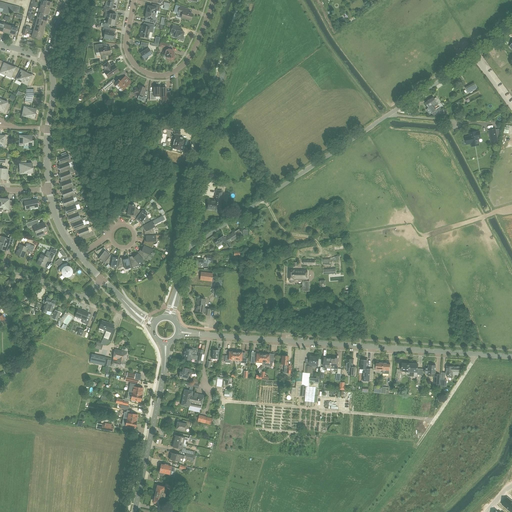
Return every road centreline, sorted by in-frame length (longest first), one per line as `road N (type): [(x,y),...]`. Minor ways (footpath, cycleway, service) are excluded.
road 1 (unclassified): [(184,245),(444,78),(511,24)]
road 2 (tertiary): [(511,356),(178,332)]
road 3 (tertiary): [(184,245),(205,124),(247,0)]
road 4 (residential): [(212,0),(185,62),(157,75),(127,55),(133,0)]
road 5 (tertiary): [(134,511),(165,343)]
